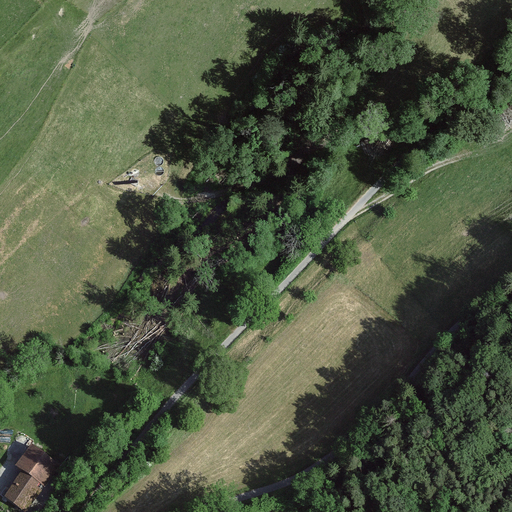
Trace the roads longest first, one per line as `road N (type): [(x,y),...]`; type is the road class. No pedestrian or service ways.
road 1 (track): [(82,511),(209,361),(428,130),(511,64)]
road 2 (track): [(511,283),(443,339),(332,458),(207,511)]
